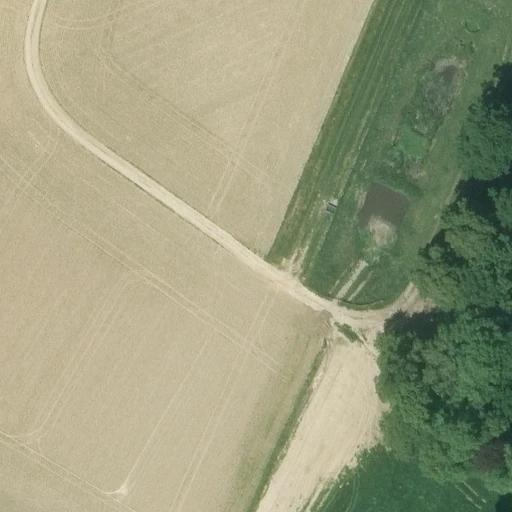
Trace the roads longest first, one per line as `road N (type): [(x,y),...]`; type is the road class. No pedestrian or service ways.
road 1 (track): [(371,317),(316,304),(60,115),(32,64),(41,0)]
road 2 (track): [(285,283),(399,0)]
